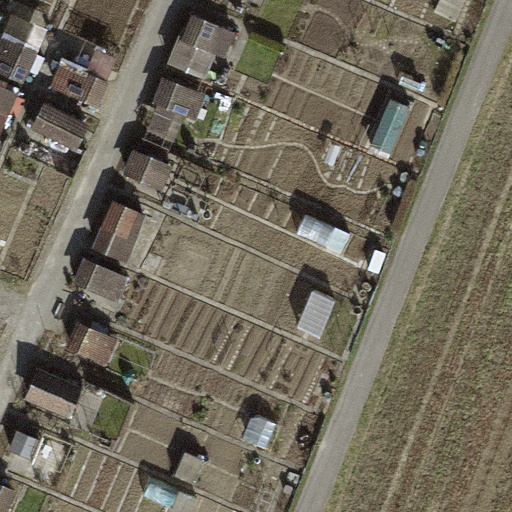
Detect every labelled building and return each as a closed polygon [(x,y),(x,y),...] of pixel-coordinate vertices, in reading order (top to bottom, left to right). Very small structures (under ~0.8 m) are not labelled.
[(465,0),(435,0),(429,16),(454,27),(465,0)] [(231,38),(191,20),(180,44),(220,62),(231,38)] [(23,54),(0,43),(0,74),(12,80),(23,54)] [(105,88),(59,68),(49,90),(95,111),(105,88)] [(200,100),(164,84),(153,108),(190,125),(200,100)] [(0,131),(14,100),(0,94),(0,131)] [(86,128),(39,107),(28,131),(75,152),(86,128)] [(409,115),(390,107),(371,149),(391,158),(409,115)] [(182,125),(155,113),(141,144),(168,156),(182,125)] [(172,173),(133,155),(122,179),(161,197),(172,173)] [(244,193),(222,183),(215,199),(237,208),(244,193)] [(153,222),(109,203),(89,247),(134,266),(153,222)] [(348,244),(333,237),(320,268),(335,274),(348,244)] [(390,258),(374,252),(364,275),(379,282),(390,258)] [(128,283),(80,262),(70,285),(118,306),(128,283)] [(347,311),(323,300),(307,335),(331,346),(347,311)] [(110,342),(76,328),(66,352),(99,367),(110,342)] [(98,405),(32,376),(20,404),(85,434),(98,405)] [(274,435),(259,428),(251,446),(266,453),(274,435)] [(202,466),(183,458),(174,479),(193,487),(202,466)] [(4,511),(13,495),(0,489),(0,511),(4,511)] [(193,511),(197,504),(177,496),(169,511),(193,511)]
